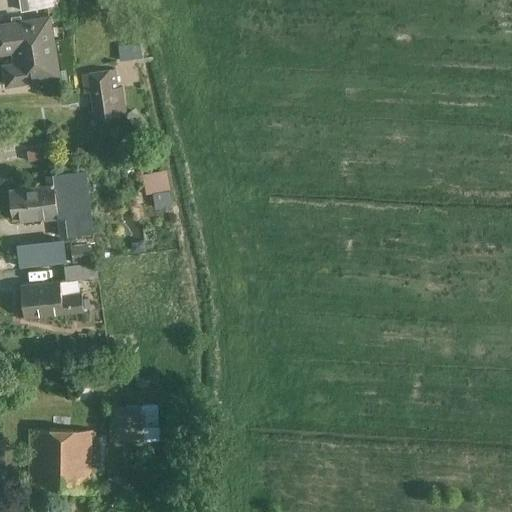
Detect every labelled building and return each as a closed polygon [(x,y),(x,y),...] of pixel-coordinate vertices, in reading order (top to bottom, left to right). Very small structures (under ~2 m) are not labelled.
[(68,0),(24,0),(27,10),(69,2),(68,0)] [(57,10),(0,19),(0,53),(19,50),(21,61),(9,63),(12,84),(68,75),(57,10)] [(123,43),(124,57),(144,55),(143,41),(123,43)] [(120,68),(88,72),(90,89),(97,89),(100,118),(129,114),(126,84),(122,84),(120,68)] [(33,159),(55,156),(53,143),(30,147),(33,159)] [(58,171),(59,181),(62,216),(64,234),(99,230),(93,168),(58,171)] [(172,168),(147,171),(150,193),(157,192),(159,207),(176,205),(172,168)] [(59,181),(14,185),(17,220),(62,216),(59,181)] [(22,239),(23,263),(73,260),(71,235),(22,239)] [(30,318),(90,309),(87,290),(68,293),(65,272),(24,278),(30,318)] [(115,401),(115,437),(149,437),(149,401),(115,401)] [(101,425),(33,423),(31,483),(98,486),(101,425)] [(76,511),(90,511),(98,511),(96,490),(75,492),(76,511)]
